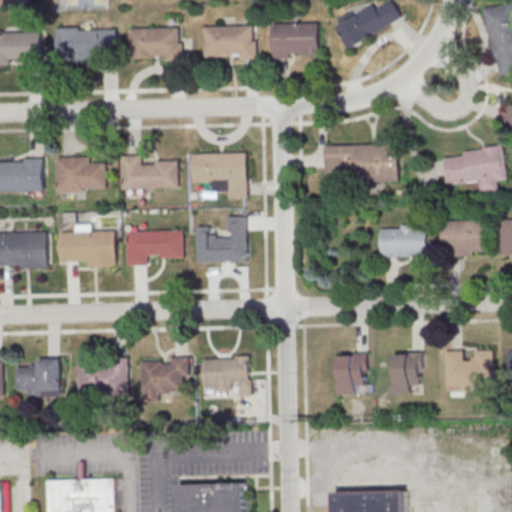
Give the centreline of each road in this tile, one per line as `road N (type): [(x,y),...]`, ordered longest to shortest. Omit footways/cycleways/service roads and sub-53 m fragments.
road 1 (residential): [(511,301),(0,314)]
road 2 (residential): [(291,511),(279,107)]
road 3 (residential): [(279,107),(0,113)]
road 4 (residential): [(279,107),(352,100),(399,81),(440,35),(451,0)]
road 5 (residential): [(399,81),(442,110),(457,109),(467,81),(431,49)]
